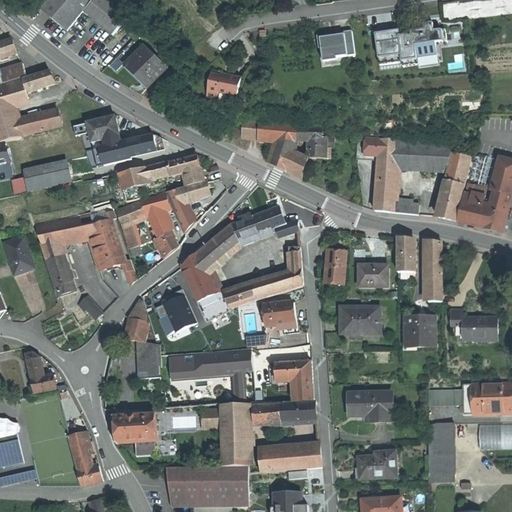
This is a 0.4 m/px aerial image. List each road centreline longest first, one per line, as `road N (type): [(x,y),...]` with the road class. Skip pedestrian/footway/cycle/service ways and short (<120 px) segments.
road 1 (residential): [(330,511),(310,258),(340,211)]
road 2 (secondary): [(256,170),(115,97),(0,9)]
road 3 (residential): [(256,170),(193,244),(122,306),(84,371)]
road 4 (residential): [(396,0),(239,24),(216,43)]
road 5 (secondary): [(511,250),(340,211)]
road 6 (residential): [(122,480),(86,495),(0,494)]
